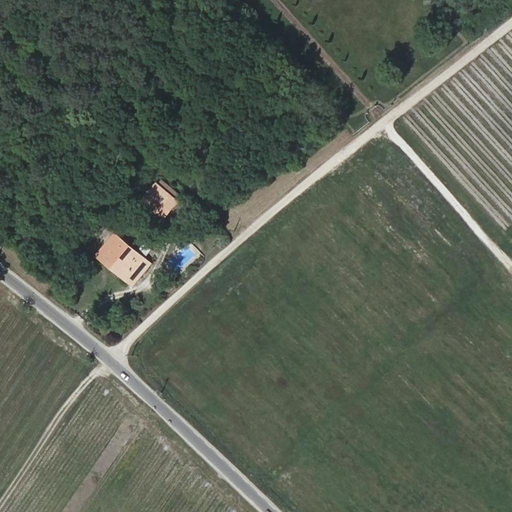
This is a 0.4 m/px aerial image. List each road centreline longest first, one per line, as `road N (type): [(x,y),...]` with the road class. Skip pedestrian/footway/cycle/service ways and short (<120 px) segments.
road 1 (track): [(511,21),(302,187),(110,360)]
road 2 (tertiary): [(270,511),(110,360),(0,272)]
road 3 (track): [(384,121),(511,267)]
road 4 (track): [(0,501),(78,391),(110,360)]
